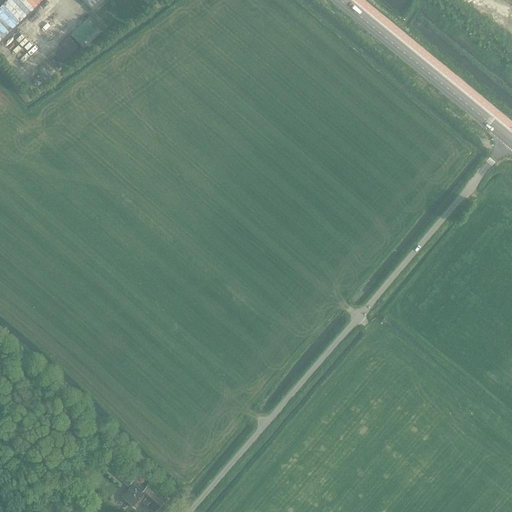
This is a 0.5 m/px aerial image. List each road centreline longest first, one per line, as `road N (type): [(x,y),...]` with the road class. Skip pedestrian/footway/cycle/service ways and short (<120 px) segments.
road 1 (unclassified): [(190,511),(509,140)]
road 2 (tertiary): [(509,140),(340,0)]
